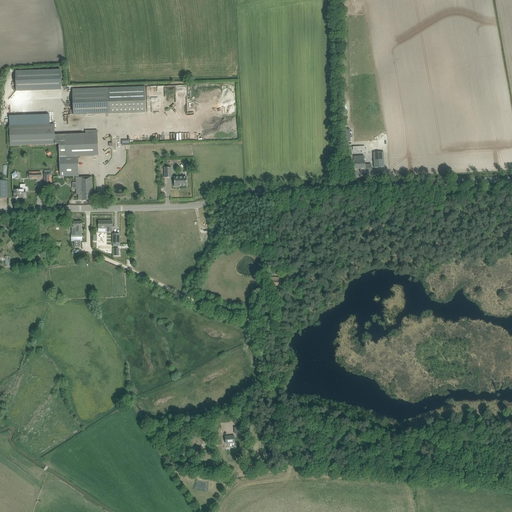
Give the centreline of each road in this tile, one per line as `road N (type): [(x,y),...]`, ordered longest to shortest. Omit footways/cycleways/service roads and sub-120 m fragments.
road 1 (tertiary): [(0,211),(190,206),(253,191),(511,179)]
road 2 (track): [(487,482),(332,477),(295,465),(284,451),(269,381)]
road 3 (track): [(269,381),(244,317),(90,251),(87,208)]
